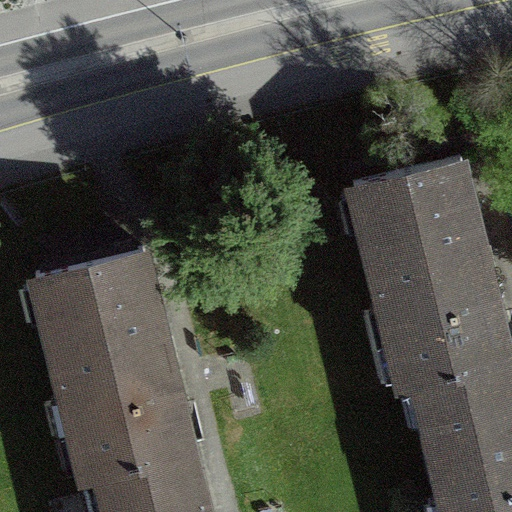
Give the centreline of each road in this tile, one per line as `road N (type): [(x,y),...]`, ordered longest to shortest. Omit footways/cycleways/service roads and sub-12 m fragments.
road 1 (primary): [(0,112),(186,36)]
road 2 (primary): [(186,36),(0,67)]
road 3 (primary): [(186,36),(335,0)]
